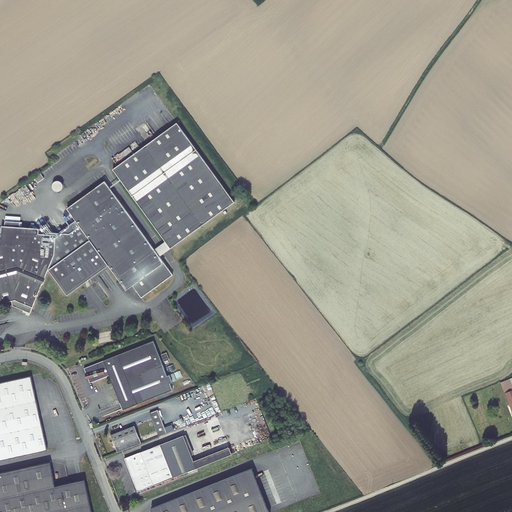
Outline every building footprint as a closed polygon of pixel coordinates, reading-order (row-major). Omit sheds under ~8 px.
[(113,169),(170,248),(235,202),(177,123),(145,145),(113,169)] [(38,183),(43,179),(39,175),(34,178),(38,183)] [(63,188),(63,185),(63,183),(61,182),(59,180),(57,180),(55,180),(54,182),(52,183),(52,186),(52,188),(54,189),(55,191),(57,191),(60,191),(61,189),(63,188)] [(164,263),(105,180),(67,208),(76,220),(73,222),(106,267),(108,265),(110,267),(126,290),(132,285),(139,295),(170,271),(164,263)] [(0,303),(10,301),(12,307),(29,313),(32,307),(47,269),(67,295),(89,279),(106,267),(73,222),(54,235),(38,235),(38,229),(19,228),(19,223),(4,222),(4,227),(0,227),(0,230),(0,303)] [(106,267),(89,279),(91,281),(107,269),(106,267)] [(170,271),(139,295),(141,298),(173,275),(170,271)] [(172,392),(153,342),(83,369),(85,374),(84,375),(85,379),(86,379),(88,384),(108,376),(121,411),(172,392)] [(0,383),(0,461),(48,451),(31,376),(0,383)] [(152,412),(161,435),(177,429),(175,424),(167,427),(160,409),(152,412)] [(112,436),(116,447),(140,438),(136,427),(112,436)] [(183,435),(125,459),(139,492),(197,468),(183,435)] [(0,511),(92,511),(85,481),(56,487),(51,463),(0,474),(0,511)] [(152,511),(269,511),(252,469),(152,510),(152,511)]
